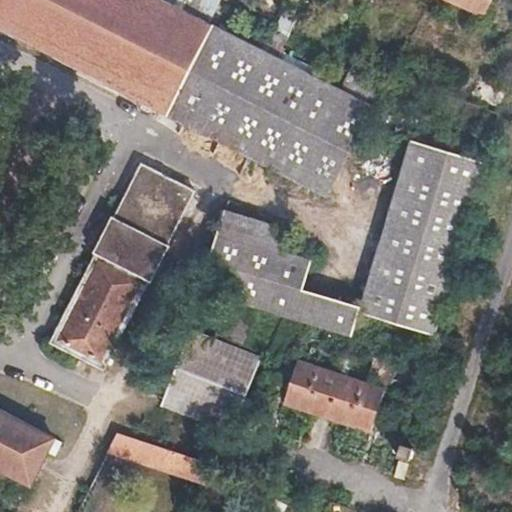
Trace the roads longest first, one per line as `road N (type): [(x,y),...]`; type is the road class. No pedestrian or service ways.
road 1 (residential): [(430,511),(511,264)]
road 2 (track): [(105,401),(173,415),(310,466)]
road 3 (unknown): [(50,511),(105,401)]
road 4 (residential): [(423,511),(310,466)]
